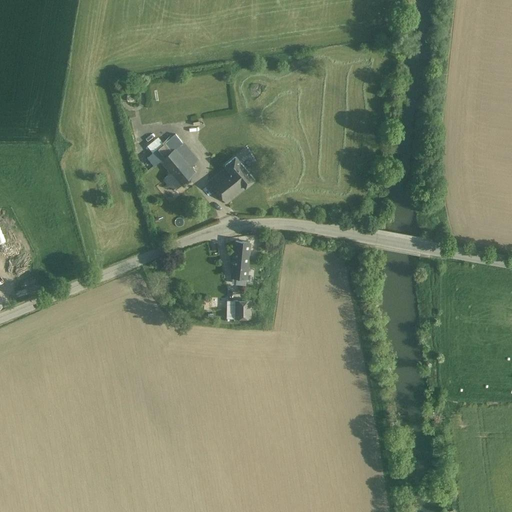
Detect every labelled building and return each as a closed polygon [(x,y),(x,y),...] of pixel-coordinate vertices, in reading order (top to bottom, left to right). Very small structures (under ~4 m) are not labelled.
[(176,134),(147,158),(155,167),(162,162),(161,161),(176,148),(177,149),(184,143),(176,134)] [(198,160),(184,143),(177,149),(191,166),(198,160)] [(177,149),(176,148),(161,161),(162,162),(172,174),(182,186),(197,173),(191,166),(177,149)] [(254,179),(236,157),(225,166),(227,168),(244,187),(254,179)] [(244,187),(227,168),(209,183),(227,204),(245,188),(244,187)] [(182,186),(172,174),(165,180),(175,191),(182,186)] [(249,242),(235,240),(232,276),(236,277),(236,283),(245,283),(249,242)] [(251,299),(234,299),(234,302),(234,317),(251,317),(251,299)]
